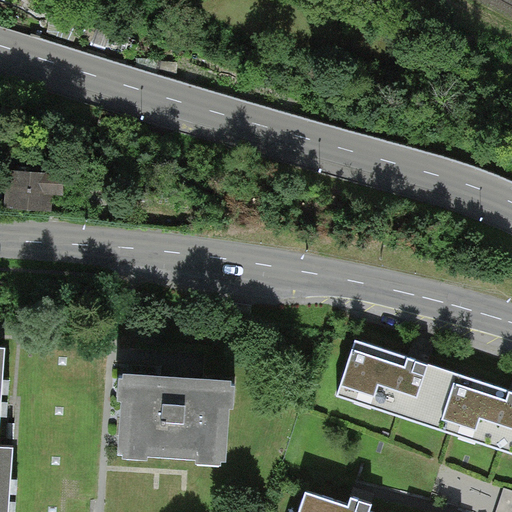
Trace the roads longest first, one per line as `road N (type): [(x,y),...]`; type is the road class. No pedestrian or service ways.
road 1 (secondary): [(0,43),(511,202)]
road 2 (primary): [(0,240),(293,269),(511,321)]
